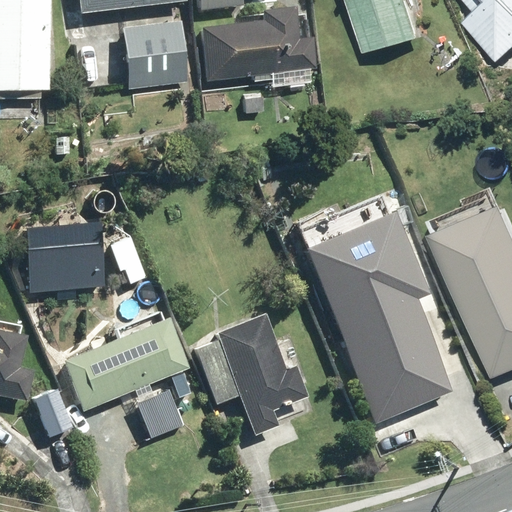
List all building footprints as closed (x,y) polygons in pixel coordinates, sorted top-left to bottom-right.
[(0,0),(0,95),(43,94),(40,0),(0,0)] [(71,0),(74,16),(181,2),(180,0),(71,0)] [(239,0),(196,0),(198,13),(240,7),(239,0)] [(349,0),(366,55),(420,38),(407,0),(349,0)] [(511,0),(464,0),(476,13),(465,23),(498,62),(511,50),(511,0)] [(257,23),(195,31),(201,84),(249,78),(250,83),(270,81),(270,76),(312,71),(308,40),(293,42),(289,11),(256,15),(257,23)] [(118,32),(125,79),(108,81),(109,95),(185,84),(177,24),(118,32)] [(259,99),(242,101),(243,116),(261,114),(259,99)] [(340,120),(342,136),(371,131),(369,115),(340,120)] [(54,140),(54,158),(68,157),(67,139),(54,140)] [(106,191),(81,199),(89,222),(114,214),(106,191)] [(95,230),(119,287),(148,275),(124,218),(95,230)] [(82,235),(28,258),(40,288),(94,266),(82,235)] [(502,264),(481,272),(486,284),(507,276),(502,264)] [(347,281),(361,318),(350,322),(372,384),(400,375),(403,383),(416,378),(413,369),(431,363),(409,301),(403,302),(401,295),(381,302),(384,309),(373,313),(360,276),(347,281)] [(462,316),(458,317),(486,381),(511,370),(511,281),(510,278),(456,301),(462,316)] [(210,343),(188,352),(211,405),(212,408),(233,399),(250,438),(274,428),(268,414),(302,400),(288,368),(278,372),(255,316),(207,336),(210,343)] [(162,428),(144,387),(178,372),(177,370),(156,321),(56,364),(77,414),(102,404),(120,446),(162,428)] [(0,398),(21,403),(27,372),(11,369),(17,340),(0,336),(0,398)] [(49,393),(26,403),(43,440),(66,429),(49,393)]
